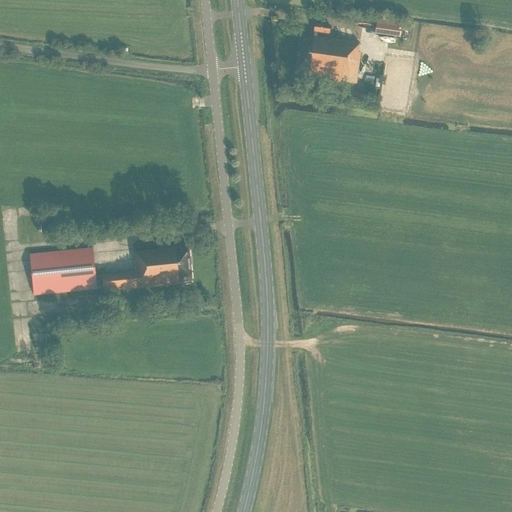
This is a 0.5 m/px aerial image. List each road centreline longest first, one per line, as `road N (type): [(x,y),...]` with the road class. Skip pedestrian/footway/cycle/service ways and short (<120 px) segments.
road 1 (unclassified): [(216,511),(235,422),(239,342),(211,70)]
road 2 (primary): [(266,372),(244,66)]
road 3 (unclassified): [(0,50),(211,70)]
road 4 (track): [(311,343),(355,326),(511,348)]
road 5 (primary): [(266,372),(244,511)]
